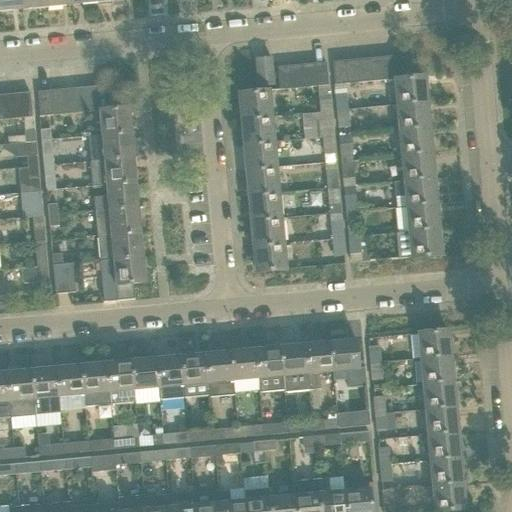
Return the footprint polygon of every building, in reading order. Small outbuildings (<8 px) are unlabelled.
[(0,0),(0,12),(22,10),(21,0),(0,0)] [(47,8),(46,0),(21,0),(22,10),(47,8)] [(393,56),(380,57),(382,81),(395,79),(393,56)] [(380,57),(368,59),(370,82),(382,81),(380,57)] [(273,85),(270,58),(255,60),(257,86),(273,85)] [(368,59),(356,60),(358,83),(370,82),(368,59)] [(356,60),(344,61),(347,84),(358,83),(356,60)] [(347,84),(344,61),(332,62),(334,85),(347,84)] [(325,62),(313,64),(315,87),(317,87),(327,86),(325,62)] [(315,87),(313,64),(301,65),(303,88),(315,87)] [(303,88),(301,65),(289,66),(291,89),(303,88)] [(291,89),(289,66),(277,67),(279,90),(291,89)] [(397,106),(425,103),(423,77),(395,79),(397,106)] [(115,85),(98,86),(100,112),(98,112),(100,136),(131,133),(128,107),(117,108),(115,85)] [(98,86),(86,87),(88,113),(98,112),(100,112),(98,86)] [(329,112),(327,86),(317,87),(319,113),(329,112)] [(88,113),(86,87),(73,88),(76,114),(88,113)] [(73,88),(61,90),(64,115),(76,114),(73,88)] [(61,90),(49,91),(51,116),(64,115),(61,90)] [(51,116),(49,91),(37,92),(39,117),(51,116)] [(241,120),(269,118),(267,91),(239,94),(241,120)] [(31,118),(29,93),(15,94),(18,119),(31,118)] [(18,119),(15,94),(3,95),(5,120),(18,119)] [(337,111),(346,111),(344,94),(335,95),(337,111)] [(427,129),(425,103),(397,106),(400,131),(427,129)] [(346,111),(337,111),(339,129),(348,128),(346,111)] [(329,112),(319,113),(301,115),(304,140),(321,138),(332,137),(329,112)] [(269,118),(241,120),(244,145),(272,143),(269,118)] [(49,129),(39,130),(40,140),(50,140),(49,129)] [(427,129),(400,131),(402,156),(430,154),(427,129)] [(33,130),(24,131),(25,136),(25,143),(34,142),(34,135),(33,130)] [(131,133),(100,136),(102,161),(133,158),(133,159),(137,158),(137,157),(136,152),(135,152),(134,148),(132,148),(131,133)] [(332,137),(321,138),(323,154),(333,153),(332,137)] [(274,168),(272,143),(244,145),(246,171),(274,168)] [(349,144),(340,145),(342,162),(351,161),(349,144)] [(357,150),(351,153),(354,159),(361,156),(357,150)] [(51,154),(42,155),(43,166),(52,165),(51,154)] [(430,154),(402,156),(404,182),(432,179),(430,154)] [(27,168),(36,167),(35,156),(26,157),(27,168)] [(133,158),(102,161),(89,162),(91,187),(105,186),(135,183),(133,159),(133,158)] [(351,161),(342,162),(344,178),(352,177),(351,161)] [(52,165),(43,166),(45,191),(54,190),(52,165)] [(37,178),(36,167),(27,168),(28,179),(37,178)] [(274,168),(246,171),(248,196),(276,193),(274,168)] [(335,172),(325,173),(326,189),(336,188),(335,172)] [(432,179),(404,182),(393,183),(395,196),(406,195),(407,207),(434,204),(432,179)] [(105,186),(106,198),(93,199),(94,212),(138,208),(135,183),(105,186)] [(336,188),(326,189),(328,205),(338,204),(336,188)] [(276,193),(248,196),(251,221),(279,219),(276,193)] [(354,196),(345,196),(347,212),(356,212),(354,196)] [(47,216),(57,215),(56,204),(46,205),(47,216)] [(434,204),(407,207),(409,232),(437,230),(434,204)] [(31,218),(41,217),(40,206),(30,206),(31,218)] [(138,208),(94,212),(97,237),(140,233),(138,208)] [(356,212),(347,212),(348,227),(357,226),(356,212)] [(57,215),(47,216),(48,227),(58,226),(57,215)] [(41,217),(31,218),(34,242),(44,241),(41,217)] [(279,219),(251,221),(253,246),(281,244),(279,219)] [(340,222),(329,223),(331,239),(341,238),(340,222)] [(439,256),(437,230),(409,232),(412,259),(439,256)] [(142,257),(140,233),(97,237),(99,261),(142,257)] [(358,237),(350,238),(351,256),(360,255),(358,237)] [(341,238),(331,239),(333,257),(343,257),(341,238)] [(284,270),(281,244),(253,246),(256,273),(284,270)] [(60,254),(51,255),(52,266),(61,265),(60,254)] [(37,267),(46,267),(45,256),(36,256),(37,267)] [(145,283),(142,257),(99,261),(100,272),(113,271),(115,301),(134,300),(132,284),(145,283)] [(61,265),(52,266),(55,295),(74,293),(72,264),(61,265)] [(46,267),(37,267),(37,278),(47,277),(46,267)] [(421,360),(449,357),(446,331),(418,333),(421,360)] [(357,369),(355,340),(329,342),(332,373),(333,381),(346,379),(346,388),(365,386),(363,368),(357,369)] [(279,347),(265,348),(264,343),(259,344),(259,342),(253,343),(254,349),(255,349),(257,380),(259,393),(284,391),(279,347)] [(332,373),(329,342),(304,344),(307,375),(309,390),(318,389),(317,374),(332,373)] [(279,347),(284,391),(284,394),(309,392),(309,390),(307,375),(304,344),(279,347)] [(380,364),(379,346),(370,347),(371,365),(380,364)] [(255,349),(254,349),(230,351),(233,382),(257,380),(255,349)] [(234,396),(233,382),(230,351),(205,353),(208,385),(209,397),(209,399),(234,396)] [(205,353),(180,356),(184,399),(209,397),(208,385),(205,353)] [(180,356),(155,358),(157,389),(159,401),(184,399),(180,356)] [(451,383),(449,357),(421,360),(423,385),(451,383)] [(155,358),(130,360),(133,392),(133,391),(157,389),(155,358)] [(133,392),(130,360),(105,363),(109,405),(134,403),(133,391),(133,392)] [(105,363),(80,365),(84,408),(109,405),(105,363)] [(381,380),(380,364),(371,365),(372,381),(381,380)] [(84,408),(80,365),(55,367),(59,411),(84,409),(83,408),(84,408)] [(55,367),(30,370),(35,416),(59,413),(59,411),(55,367)] [(35,416),(30,370),(5,372),(10,418),(35,416)] [(0,418),(10,418),(5,372),(0,372),(0,418)] [(451,383),(423,385),(426,410),(453,408),(451,383)] [(374,415),(385,414),(383,396),(372,397),(374,415)] [(453,408),(426,410),(428,436),(456,433),(453,408)] [(367,412),(354,413),(356,427),(368,426),(367,412)] [(387,430),(385,414),(374,415),(376,431),(387,430)] [(312,421),(313,431),(326,430),(325,420),(312,421)] [(313,431),(312,421),(285,423),(286,433),(313,431)] [(285,423),(262,425),(263,436),(286,433),(285,423)] [(263,436),(262,425),(237,427),(238,438),(263,436)] [(212,430),(212,440),(224,439),(223,429),(212,430)] [(212,440),(212,430),(187,432),(188,442),(212,440)] [(368,443),(367,432),(339,434),(339,445),(368,443)] [(161,435),(162,445),(174,444),(173,433),(161,435)] [(456,433),(428,436),(430,461),(458,458),(456,433)] [(162,445),(161,435),(151,436),(152,446),(162,445)] [(313,437),(314,447),(324,446),(323,436),(313,437)] [(112,439),(113,449),(138,447),(137,437),(112,439)] [(314,447),(313,437),(302,438),(303,448),(314,447)] [(113,449),(112,439),(87,441),(88,451),(113,449)] [(88,451),(87,441),(62,444),(63,454),(88,451)] [(273,442),(263,443),(264,452),(274,451),(273,442)] [(264,452),(263,443),(252,444),(253,453),(264,452)] [(63,454),(62,444),(37,446),(38,456),(63,454)] [(238,445),(214,448),(214,457),(215,465),(222,464),(221,456),(239,455),(238,445)] [(12,448),(13,458),(24,457),(23,447),(12,448)] [(13,458),(12,448),(2,449),(3,459),(13,458)] [(214,448),(189,450),(190,459),(214,457),(214,448)] [(380,466),(390,465),(388,448),(379,449),(380,466)] [(190,459),(189,450),(164,452),(165,461),(190,459)] [(164,452),(139,454),(140,464),(165,461),(164,452)] [(140,464),(139,454),(114,457),(115,466),(140,464)] [(114,457),(89,459),(90,468),(91,473),(115,471),(115,466),(114,457)] [(458,458),(430,461),(433,486),(460,484),(458,458)] [(75,460),(64,461),(65,471),(75,470),(75,460)] [(65,471),(64,461),(53,462),(54,472),(65,471)] [(25,465),(14,466),(15,475),(25,474),(25,465)] [(392,482),(390,465),(380,466),(382,483),(392,482)] [(15,475),(14,466),(3,467),(4,476),(15,475)] [(327,479),(317,480),(320,511),(345,511),(343,490),(328,491),(327,479)] [(320,511),(317,480),(292,482),(294,511),(320,511)] [(441,511),(463,510),(460,484),(433,486),(434,511),(441,511)] [(345,511),(370,511),(369,487),(343,490),(345,511)] [(269,511),(268,489),(243,491),(244,499),(244,511),(269,511)] [(394,511),(392,490),(383,491),(384,511),(394,511)] [(228,491),(218,492),(219,511),(244,511),(244,499),(229,500),(228,491)] [(207,502),(194,504),(194,511),(219,511),(218,492),(207,493),(207,502)] [(193,493),(168,496),(169,511),(194,511),(194,504),(193,493)] [(269,497),(268,497),(269,511),(294,511),(293,494),(293,495),(269,497)] [(143,496),(118,498),(119,511),(144,511),(144,508),(143,496)] [(168,506),(144,508),(144,511),(169,511),(168,496),(167,496),(168,506)] [(117,503),(93,506),(93,511),(119,511),(118,498),(116,498),(117,503)] [(68,511),(68,508),(67,508),(67,503),(43,505),(43,511),(68,511)]
